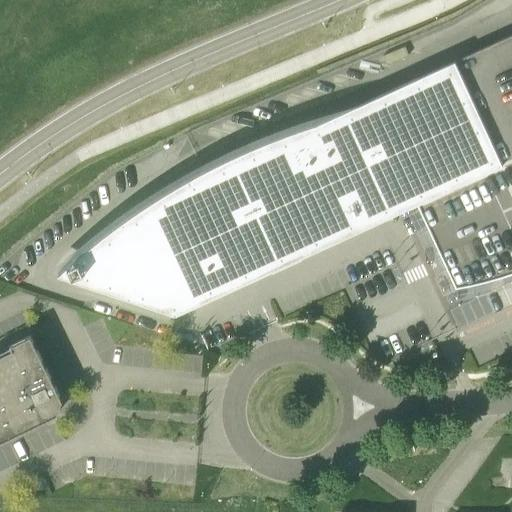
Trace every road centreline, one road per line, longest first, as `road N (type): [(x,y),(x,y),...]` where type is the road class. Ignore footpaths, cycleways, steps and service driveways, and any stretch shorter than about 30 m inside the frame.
road 1 (tertiary): [(0,177),(109,100),(329,0)]
road 2 (unclassified): [(236,412),(240,434),(260,460),(303,471),(341,450),(355,409)]
road 3 (unclassified): [(355,409),(335,367),(291,352),(251,371),(236,412)]
road 4 (unclassified): [(355,409),(511,398)]
